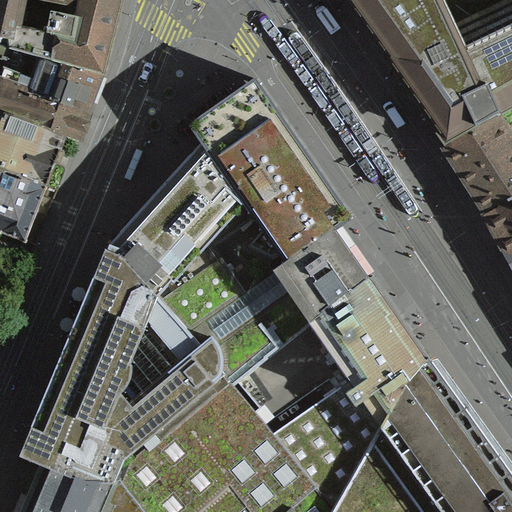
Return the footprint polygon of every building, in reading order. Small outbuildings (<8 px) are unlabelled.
[(0,0),(0,62),(5,64),(8,51),(100,76),(100,75),(107,49),(119,0),(0,0)] [(511,0),(344,0),(387,60),(386,60),(396,75),(443,142),(444,141),(446,144),(495,116),(496,117),(511,108),(511,0)] [(5,64),(0,81),(0,83),(86,114),(91,101),(101,76),(100,76),(8,51),(5,64)] [(5,64),(0,62),(0,116),(64,138),(74,141),(76,142),(80,132),(86,114),(0,83),(0,81),(5,64)] [(350,219),(254,82),(253,82),(252,81),(247,84),(241,88),(190,125),(187,126),(188,127),(187,129),(188,131),(189,130),(195,139),(199,145),(190,154),(134,216),(107,246),(107,247),(114,254),(149,293),(156,302),(186,336),(244,296),(210,248),(251,219),(255,224),(261,232),(244,251),(270,265),(279,259),(283,264),(332,229),(334,231),(338,228),(344,225),(349,222),(348,220),(350,219)] [(511,108),(496,117),(495,116),(446,144),(447,145),(441,150),(451,166),(484,217),(511,201),(511,108)] [(0,171),(44,188),(54,162),(57,156),(60,147),(64,138),(0,116),(0,171)] [(143,151),(137,149),(124,177),(131,180),(143,151)] [(0,235),(21,243),(21,244),(23,245),(25,242),(24,242),(33,217),(43,192),(44,192),(45,190),(44,190),(44,188),(0,171),(0,235)] [(511,201),(484,217),(497,240),(504,255),(503,255),(508,265),(511,271),(511,201)] [(342,297),(367,279),(350,255),(340,241),(334,231),(332,229),(283,264),(271,272),(279,284),(286,293),(253,316),(260,327),(259,328),(276,349),(307,323),(341,296),(342,297)] [(62,354),(24,443),(19,456),(40,464),(40,463),(84,481),(112,481),(121,460),(221,377),(217,372),(218,367),(218,358),(216,350),(214,345),(210,339),(198,349),(191,341),(186,336),(156,302),(149,293),(114,254),(107,247),(62,354)] [(331,511),(405,382),(424,360),(425,359),(425,358),(401,323),(384,298),(371,279),(368,280),(367,279),(342,297),(341,296),(307,323),(348,382),(270,436),(331,511)] [(221,377),(230,388),(276,349),(259,328),(260,327),(253,316),(218,340),(219,341),(214,345),(216,350),(218,358),(218,367),(217,372),(221,377)] [(425,359),(424,360),(405,382),(331,511),(330,511),(511,511),(511,467),(487,433),(435,361),(430,364),(426,358),(425,359)] [(330,511),(331,511),(270,436),(230,388),(221,377),(121,460),(112,481),(84,481),(40,463),(40,464),(19,511),(330,511)]
